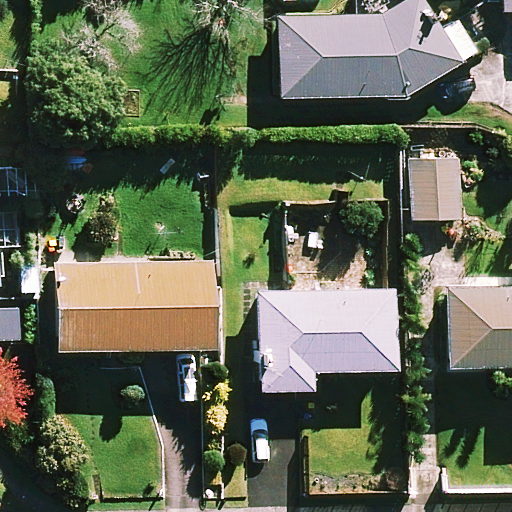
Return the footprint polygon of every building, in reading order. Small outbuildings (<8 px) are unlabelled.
[(406,0),(378,17),(273,18),(273,101),(398,102),(471,54),(454,24),(439,33),(418,0),(406,0)] [(511,0),(501,0),(502,14),(511,13),(511,0)] [(458,221),(458,163),(410,164),(410,222),(458,221)] [(209,353),(208,266),(57,267),(58,354),(209,353)] [(511,290),(444,290),(443,368),(511,369),(511,290)] [(392,373),(391,293),(253,295),(254,395),(308,394),(307,374),(392,373)]
